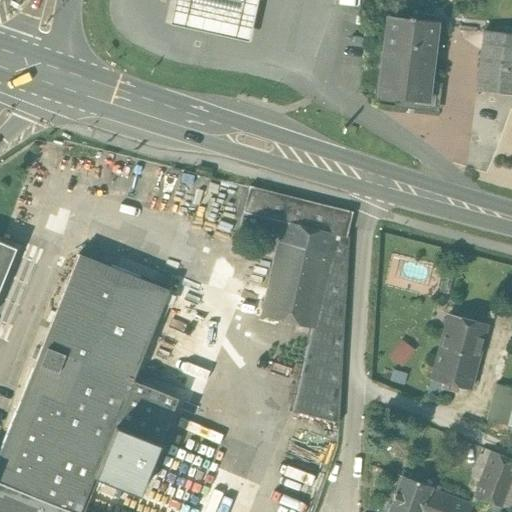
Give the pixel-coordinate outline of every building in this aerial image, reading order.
[(174,0),(170,24),(249,42),(258,0),(174,0)] [(511,12),(486,10),(484,30),(511,33),(511,12)] [(408,19),(389,16),(379,96),(415,100),(415,104),(434,106),(437,81),(429,80),(436,22),(413,19),(414,17),(408,17),(408,19)] [(511,33),(484,30),(481,51),(482,51),(477,91),(511,95),(511,33)] [(352,212),(250,186),(243,212),(284,222),(261,316),(312,328),(292,411),(339,422),(349,237),(347,236),(352,212)] [(0,286),(16,248),(0,241),(0,286)] [(78,253),(33,366),(57,376),(13,487),(74,511),(80,511),(133,380),(169,291),(170,290),(78,253)] [(169,291),(133,380),(178,398),(180,399),(216,310),(169,291)] [(487,324),(449,314),(439,350),(478,360),(487,324)] [(388,355),(401,366),(415,349),(402,338),(388,355)] [(478,360),(439,350),(432,380),(470,390),(478,360)] [(33,366),(0,449),(0,481),(13,487),(57,376),(33,366)] [(407,374),(393,370),(390,380),(404,385),(407,374)] [(133,380),(80,511),(131,511),(139,494),(178,398),(133,380)] [(493,396),(505,399),(509,383),(497,380),(493,396)] [(187,410),(210,399),(207,392),(184,403),(187,410)] [(511,405),(511,400),(505,399),(493,396),(487,421),(507,426),(511,405)] [(474,497),(491,451),(482,448),(465,494),(474,497)] [(511,481),(511,459),(491,451),(474,497),(502,507),(511,481)] [(432,488),(402,476),(396,493),(395,493),(392,502),(388,511),(433,511),(441,493),(431,489),(432,488)] [(0,511),(74,511),(13,487),(0,481),(0,511)] [(511,481),(502,507),(511,510),(511,481)] [(191,492),(184,511),(216,511),(220,501),(191,492)] [(469,511),(472,505),(441,493),(433,511),(469,511)]
